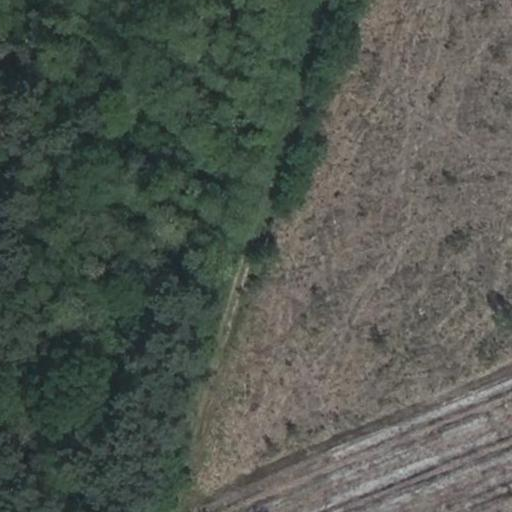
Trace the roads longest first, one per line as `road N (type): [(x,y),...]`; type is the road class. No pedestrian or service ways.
road 1 (track): [(53,511),(229,0)]
road 2 (track): [(511,389),(342,468),(219,511)]
